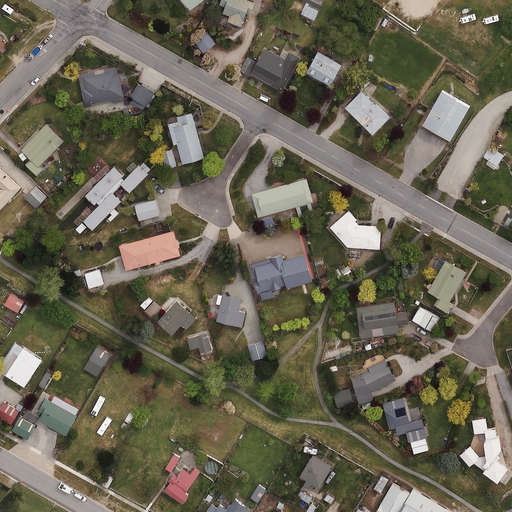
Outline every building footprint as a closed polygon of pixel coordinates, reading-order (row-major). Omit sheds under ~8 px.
[(182,0),(189,10),(202,0),(182,0)] [(251,2),(247,0),(220,0),(218,7),(224,9),(222,13),(229,16),(226,23),(242,29),(251,2)] [(325,1),(322,0),(304,0),(305,0),(309,2),(304,15),(317,20),(325,1)] [(206,26),(194,36),(206,51),(218,41),(206,26)] [(2,35),(0,37),(0,50),(4,54),(13,45),(2,35)] [(264,47),(249,74),(282,91),(301,58),(288,51),(285,58),(264,47)] [(317,51),(304,72),(329,86),(341,65),(317,51)] [(116,66),(78,74),(85,105),(122,97),(116,66)] [(140,82),(130,98),(147,108),(156,92),(140,82)] [(389,117),(361,90),(344,107),(372,135),(389,117)] [(441,91),(422,125),(449,140),(468,107),(441,91)] [(191,116),(166,123),(179,165),(204,158),(191,116)] [(45,124),(20,150),(37,167),(62,141),(45,124)] [(1,130),(0,130),(0,146),(5,151),(13,142),(1,130)] [(474,135),(465,148),(479,157),(488,144),(474,135)] [(492,142),(483,155),(500,166),(508,153),(492,142)] [(80,222),(90,232),(122,201),(113,192),(121,185),(130,193),(149,174),(138,164),(125,177),(114,167),(84,197),(95,207),(80,222)] [(0,169),(0,188),(0,210),(21,188),(0,169)] [(306,178),(251,193),(258,217),(313,202),(306,178)] [(35,186),(24,198),(35,208),(46,197),(35,186)] [(155,199),(134,206),(139,222),(160,215),(155,199)] [(347,212),(330,227),(347,246),(379,249),(381,226),(357,224),(347,212)] [(173,231),(118,245),(125,270),(180,256),(173,231)] [(303,253),(251,268),(258,295),(311,280),(303,253)] [(444,260),(426,292),(437,298),(433,305),(449,314),(454,305),(449,302),(466,272),(444,260)] [(99,269),(84,273),(88,288),(103,284),(99,269)] [(14,290),(5,305),(21,314),(29,299),(14,290)] [(241,299),(222,294),(216,320),(242,327),(246,311),(239,309),(241,299)] [(176,300),(156,322),(171,335),(181,324),(187,330),(196,319),(176,300)] [(393,303),(356,309),(361,338),(397,332),(396,326),(407,324),(405,311),(394,313),(393,303)] [(421,305),(413,320),(433,331),(441,316),(421,305)] [(188,337),(191,350),(200,348),(202,356),(215,353),(210,332),(188,337)] [(263,341),(247,345),(251,360),(267,356),(263,341)] [(19,345),(1,374),(23,388),(41,359),(19,345)] [(112,359),(96,349),(84,369),(100,379),(112,359)] [(361,375),(350,378),(358,406),(374,402),(372,392),(393,380),(383,363),(361,375)] [(403,398),(382,404),(389,429),(395,427),(397,435),(424,428),(422,419),(409,422),(403,398)] [(21,411),(6,401),(0,410),(0,415),(12,424),(21,411)] [(46,401),(35,421),(65,437),(76,417),(46,401)] [(35,424),(22,416),(13,431),(26,439),(35,424)] [(485,417),(471,420),(474,434),(484,433),(487,456),(479,457),(470,446),(459,455),(469,466),(496,486),(509,468),(495,458),(500,450),(497,427),(487,429),(485,417)] [(173,473),(185,456),(177,451),(166,468),(173,473)] [(311,454),(298,477),(319,488),(332,466),(311,454)] [(173,475),(163,491),(181,502),(201,470),(194,465),(189,473),(182,469),(177,477),(173,475)] [(391,481),(382,476),(374,490),(383,495),(391,481)] [(455,511),(397,479),(378,511),(455,511)] [(261,484),(253,497),(262,503),(271,490),(261,484)] [(315,497),(301,489),(296,498),(310,506),(315,497)] [(337,494),(330,491),(326,501),(334,504),(337,494)] [(213,500),(203,511),(247,511),(250,509),(234,497),(225,509),(213,500)]
